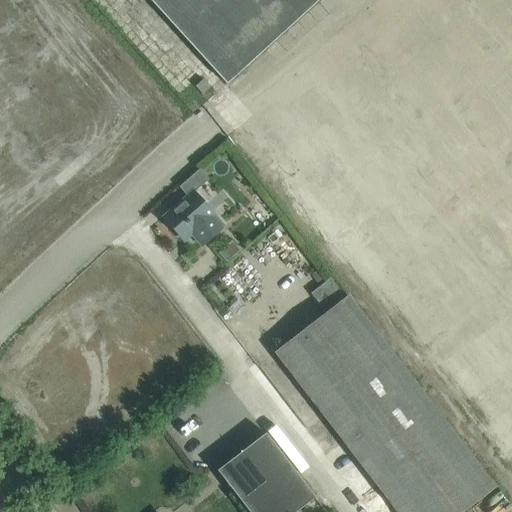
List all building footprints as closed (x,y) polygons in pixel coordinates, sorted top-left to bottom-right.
[(148,0),(226,84),(318,0),(148,0)] [(202,94),(209,87),(202,79),(195,86),(202,94)] [(183,241),(213,215),(193,192),(208,179),(199,169),(178,187),(186,196),(162,217),(165,221),(167,219),(175,228),(173,229),(183,241)] [(270,191),(253,205),(268,223),(285,208),(270,191)] [(237,227),(217,241),(229,258),(248,244),(237,227)] [(309,293),(314,299),(325,313),(335,305),(344,298),(329,278),(309,293)] [(325,313),(286,342),(416,511),(462,511),(483,497),(335,305),(325,313)] [(247,511),(295,511),(314,497),(264,433),(216,471),(247,511)]
